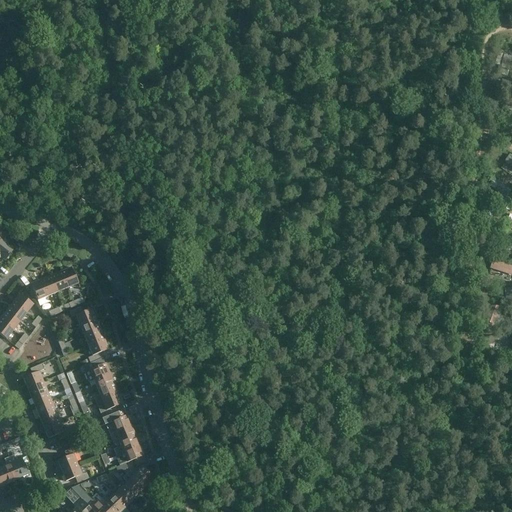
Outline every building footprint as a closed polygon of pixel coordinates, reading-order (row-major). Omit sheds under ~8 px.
[(511,58),(511,51),(506,50),(499,48),(495,64),(502,65),(500,74),(508,76),(511,58)] [(511,106),(508,101),(503,105),(511,116),(511,106)] [(0,258),(1,257),(5,261),(14,249),(4,240),(9,234),(0,227),(0,258)] [(511,237),(504,236),(502,244),(511,246),(511,237)] [(71,268),(62,272),(68,288),(78,284),(71,268)] [(508,286),(510,271),(490,268),(489,276),(498,278),(497,284),(508,286)] [(62,272),(52,276),(58,292),(68,288),(62,272)] [(58,292),(52,276),(41,280),(48,296),(58,292)] [(44,298),(48,296),(41,280),(31,284),(37,301),(44,298)] [(19,294),(12,303),(26,314),(33,305),(19,294)] [(26,314),(12,303),(6,312),(20,322),(26,314)] [(493,328),(495,324),(501,327),(503,320),(500,318),(502,312),(500,311),(501,307),(492,304),(485,325),(493,328)] [(81,307),(69,312),(71,316),(71,317),(76,315),(80,327),(97,320),(92,309),(83,313),(81,307)] [(6,312),(0,318),(0,320),(13,331),(20,322),(6,312)] [(13,331),(0,320),(0,335),(6,340),(13,331)] [(97,320),(80,327),(84,336),(101,329),(97,320)] [(101,329),(84,336),(88,346),(105,339),(101,329)] [(26,341),(21,337),(18,342),(14,346),(19,349),(22,345),(26,341)] [(507,337),(487,337),(487,352),(502,351),(502,348),(507,348),(507,337)] [(93,356),(88,358),(88,359),(91,364),(102,359),(100,353),(109,349),(105,339),(88,346),(93,356)] [(85,366),(82,367),(88,382),(94,380),(110,373),(106,364),(105,364),(103,359),(102,359),(91,364),(85,366)] [(32,375),(23,379),(27,388),(43,382),(39,372),(43,370),(41,364),(32,368),(30,369),(32,375)] [(110,373),(94,380),(95,385),(98,391),(114,384),(110,373)] [(43,382),(27,388),(31,398),(47,392),(43,382)] [(72,394),(68,384),(62,386),(66,396),(72,394)] [(100,396),(94,398),(96,403),(102,401),(119,394),(114,384),(98,391),(100,396)] [(47,392),(31,398),(35,409),(51,402),(47,392)] [(76,404),(72,394),(66,396),(70,406),(76,404)] [(102,401),(96,403),(103,419),(116,413),(118,413),(115,407),(122,405),(123,404),(119,394),(102,401)] [(81,410),(86,407),(82,397),(77,399),(81,410)] [(51,402),(35,409),(39,418),(55,412),(51,402)] [(76,404),(70,406),(69,407),(73,417),(80,414),(76,404)] [(55,412),(39,418),(43,428),(60,422),(55,412)] [(103,419),(98,421),(101,427),(105,425),(109,435),(132,425),(127,415),(127,416),(120,419),(118,413),(116,413),(103,419)] [(60,422),(43,428),(48,439),(57,435),(59,441),(71,436),(68,430),(64,432),(60,422)] [(132,425),(109,435),(113,445),(119,442),(136,436),(132,425)] [(94,441),(99,439),(96,431),(91,433),(94,441)] [(121,447),(114,450),(116,455),(140,446),(136,436),(119,442),(121,447)] [(18,438),(3,444),(6,449),(21,443),(18,438)] [(116,455),(115,456),(119,466),(134,459),(143,456),(144,455),(140,446),(116,455)] [(66,457),(57,461),(61,472),(78,465),(73,454),(78,452),(75,447),(64,452),(66,457)] [(21,459),(16,461),(12,463),(18,479),(28,475),(21,459)] [(12,463),(7,465),(1,467),(8,483),(18,479),(12,463)] [(78,465),(61,472),(65,482),(75,478),(77,483),(88,479),(86,473),(81,475),(78,465)] [(0,486),(8,483),(1,467),(0,467),(0,486)] [(130,471),(126,474),(131,479),(143,492),(151,484),(148,481),(153,477),(143,467),(139,471),(134,476),(130,471)] [(126,474),(122,478),(127,482),(123,486),(135,499),(143,492),(131,479),(126,474)] [(78,486),(71,488),(71,489),(75,493),(77,494),(80,497),(91,509),(93,511),(117,511),(107,501),(103,505),(99,501),(96,504),(80,488),(78,486)] [(123,486),(115,494),(127,507),(135,499),(123,486)] [(112,490),(104,498),(107,501),(117,511),(121,511),(127,507),(115,494),(112,490)] [(76,508),(71,511),(91,511),(93,511),(91,509),(80,497),(77,494),(74,496),(70,501),(76,508)]
